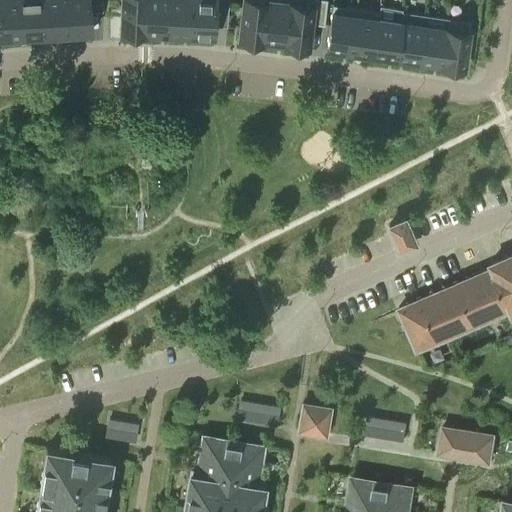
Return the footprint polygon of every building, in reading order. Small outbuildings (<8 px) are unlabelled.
[(0,0),(0,35),(21,34),(18,0),(0,0)] [(18,0),(21,34),(44,33),(42,0),(18,0)] [(67,31),(64,0),(42,0),(44,33),(67,31)] [(64,0),(67,31),(92,29),(90,1),(102,1),(102,0),(64,0)] [(122,0),(121,29),(144,30),(145,0),(122,0)] [(145,0),(144,30),(167,31),(168,0),(145,0)] [(191,0),(168,0),(167,31),(189,32),(191,0)] [(191,0),(189,32),(214,33),(215,5),(228,6),(228,0),(191,0)] [(266,0),(243,0),(239,35),(262,38),(266,0)] [(266,0),(262,38),(284,41),(289,0),(266,0)] [(289,0),(284,41),(308,44),(311,21),(323,22),(326,0),(289,0)] [(327,45),(350,49),(356,5),(333,2),(327,45)] [(379,8),(356,5),(350,49),(372,52),(378,15),(379,8)] [(372,52),(395,55),(400,18),(378,15),(372,52)] [(417,58),(422,22),(400,18),(395,55),(417,58)] [(417,58),(440,62),(445,25),(422,22),(417,58)] [(440,62),(464,65),(470,28),(445,25),(440,62)] [(13,154),(13,202),(132,202),(132,207),(147,207),(147,202),(148,202),(148,135),(13,135),(13,154)] [(389,223),(399,248),(415,241),(404,216),(389,223)] [(399,306),(417,348),(511,307),(511,309),(511,251),(491,260),(493,265),(399,306)] [(244,415),(280,421),(283,403),(248,396),(244,415)] [(336,403),(306,398),(301,429),(331,434),(336,403)] [(369,412),(366,430),(406,438),(410,420),(369,412)] [(111,415),(109,435),(139,438),(141,419),(111,415)] [(493,433),(443,424),(439,451),(489,459),(493,433)] [(255,483),(261,443),(203,434),(197,473),(190,472),(183,511),(258,511),(263,484),(255,483)] [(101,511),(111,457),(46,446),(34,511),(101,511)] [(405,511),(410,485),(353,476),(346,511),(405,511)] [(511,511),(511,501),(504,500),(502,511),(511,511)]
